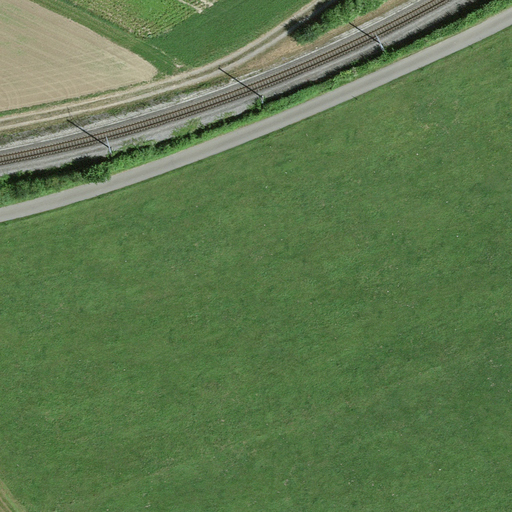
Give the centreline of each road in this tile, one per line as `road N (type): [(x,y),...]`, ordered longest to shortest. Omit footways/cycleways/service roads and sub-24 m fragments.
road 1 (residential): [(0,214),(175,162),(511,15)]
road 2 (track): [(124,109),(234,73),(343,0)]
